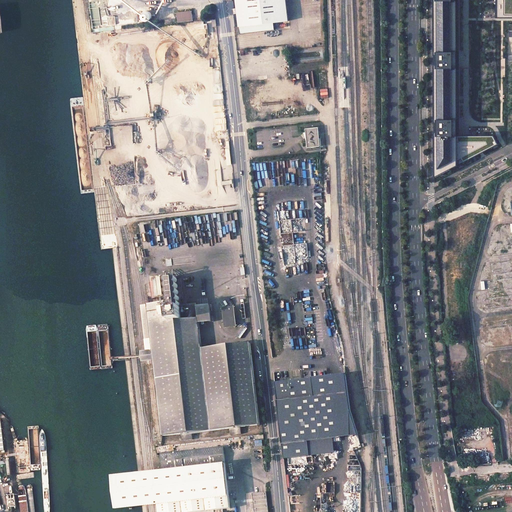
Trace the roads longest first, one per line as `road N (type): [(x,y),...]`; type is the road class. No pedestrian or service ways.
road 1 (primary): [(392,0),(396,275),(423,511)]
road 2 (primary): [(445,511),(414,206)]
road 3 (primary): [(414,206),(412,0)]
